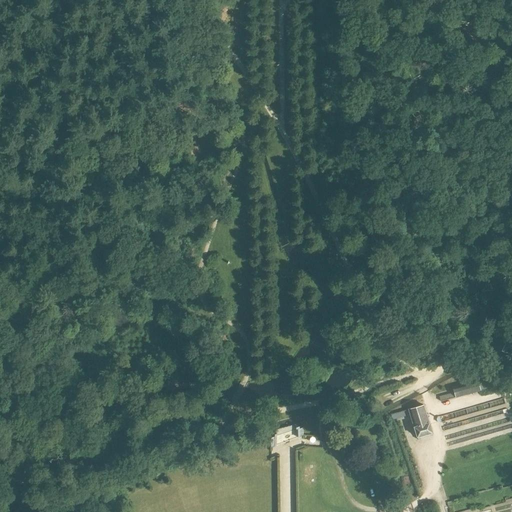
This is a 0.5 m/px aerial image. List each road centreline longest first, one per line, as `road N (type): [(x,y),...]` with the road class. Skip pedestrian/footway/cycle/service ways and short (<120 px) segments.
road 1 (track): [(214,435),(244,383),(249,352),(236,327),(189,290),(243,135),(236,119),(197,87),(179,54),(174,22),(188,1)]
road 2 (track): [(188,1),(282,132),(281,7),(288,0)]
road 3 (track): [(431,369),(404,361),(379,340),(282,132)]
road 4 (track): [(189,290),(0,70)]
road 5 (track): [(217,316),(148,293),(108,299),(80,289),(0,304)]
road 6 (track): [(511,347),(320,402)]
road 7 (track): [(77,485),(214,435)]
